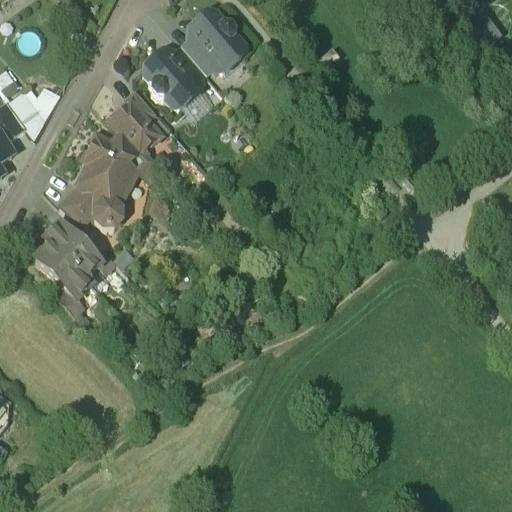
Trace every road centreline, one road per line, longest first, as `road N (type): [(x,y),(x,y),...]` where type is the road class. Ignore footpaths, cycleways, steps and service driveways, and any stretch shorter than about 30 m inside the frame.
road 1 (track): [(231,0),(422,236)]
road 2 (residential): [(0,236),(127,0)]
road 3 (track): [(422,236),(511,344)]
